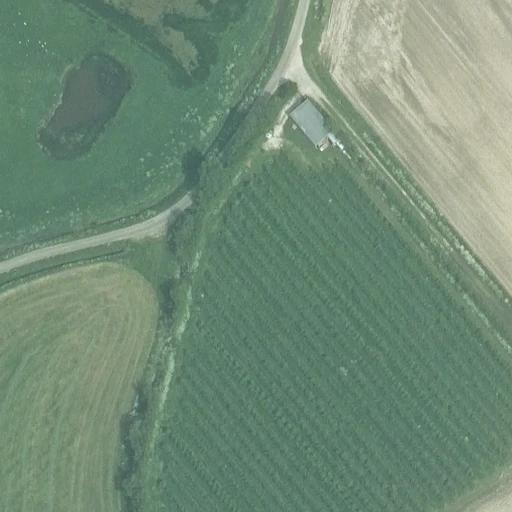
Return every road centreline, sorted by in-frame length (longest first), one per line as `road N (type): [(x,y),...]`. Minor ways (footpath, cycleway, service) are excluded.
road 1 (unclassified): [(0,268),(136,230),(179,208),(214,174),(289,65),(304,0)]
road 2 (track): [(289,65),(511,324)]
road 3 (track): [(159,222),(114,401),(103,511)]
